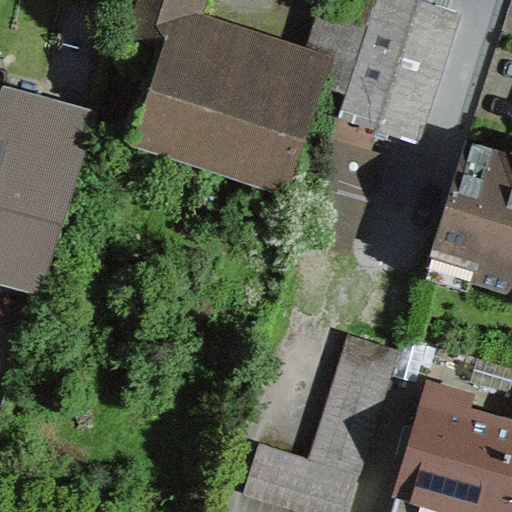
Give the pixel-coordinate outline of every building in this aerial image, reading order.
[(188,50),(203,0),(137,0),(128,34),(170,47),(171,44),(188,50)] [(339,114),(374,0),(337,0),(313,80),(326,84),(308,139),(329,146),(330,143),(339,114)] [(459,12),(418,0),(374,0),(339,114),(376,125),(419,139),(459,12)] [(171,44),(170,47),(142,135),(285,181),(314,91),(188,50),(171,44)] [(93,119),(4,93),(0,109),(0,269),(47,282),(93,119)] [(339,114),(330,143),(366,155),(376,125),(339,114)] [(511,153),(511,154),(468,140),(426,265),(511,291),(511,153)] [(330,143),(329,146),(302,230),(348,245),(377,158),(366,155),(330,143)] [(311,459),(359,474),(400,350),(352,335),(311,459)] [(511,511),(511,424),(469,413),(473,400),(429,387),(393,511),(511,511)] [(310,511),(347,511),(359,474),(311,459),(261,443),(245,491),(310,511)]
